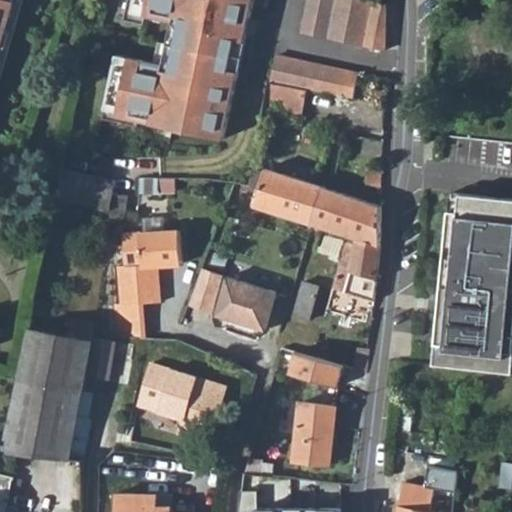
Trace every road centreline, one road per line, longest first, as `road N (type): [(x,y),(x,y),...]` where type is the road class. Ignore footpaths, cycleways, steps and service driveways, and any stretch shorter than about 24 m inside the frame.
road 1 (residential): [(363,511),(401,169)]
road 2 (residential): [(287,41),(266,37),(236,158),(161,167)]
road 3 (residential): [(407,62),(287,41)]
